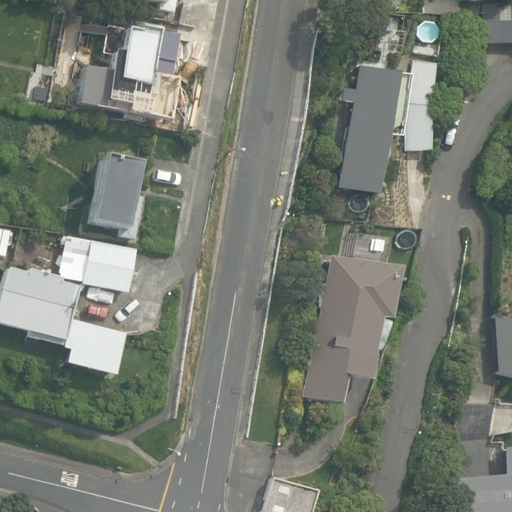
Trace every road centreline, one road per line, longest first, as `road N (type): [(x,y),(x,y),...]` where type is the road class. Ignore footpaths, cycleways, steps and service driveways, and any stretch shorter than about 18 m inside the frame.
road 1 (residential): [(192,511),(252,213),(281,0)]
road 2 (residential): [(511,79),(474,126),(456,177),(383,511)]
road 3 (residential): [(0,469),(162,511)]
